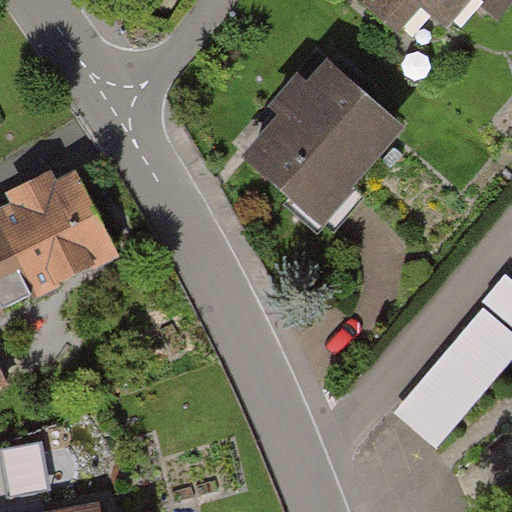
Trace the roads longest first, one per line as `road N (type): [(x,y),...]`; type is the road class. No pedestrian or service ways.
road 1 (residential): [(319,511),(249,341),(138,146),(121,101)]
road 2 (residential): [(216,0),(154,79),(121,101)]
road 3 (residential): [(121,101),(85,67),(40,0)]
